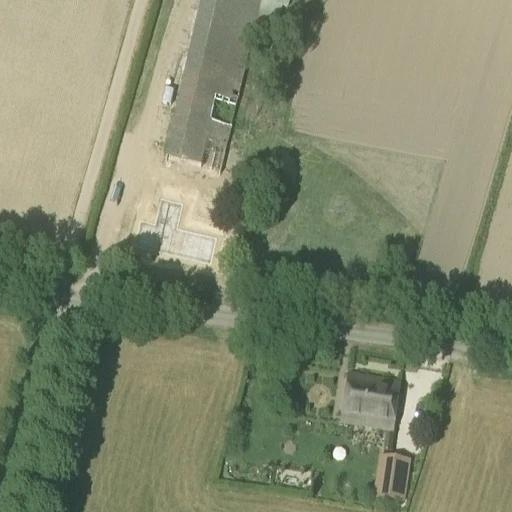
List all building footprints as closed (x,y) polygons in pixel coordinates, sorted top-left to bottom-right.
[(200,0),(184,70),(241,83),(249,49),(270,55),(281,8),(287,9),(289,0),(200,0)] [(159,158),(162,144),(138,138),(134,152),(159,158)] [(151,219),(144,248),(222,265),(228,238),(186,229),(192,205),(167,200),(162,222),(151,219)] [(390,433),(398,385),(348,377),(340,425),(390,433)] [(403,506),(410,462),(378,457),(372,502),(403,506)]
